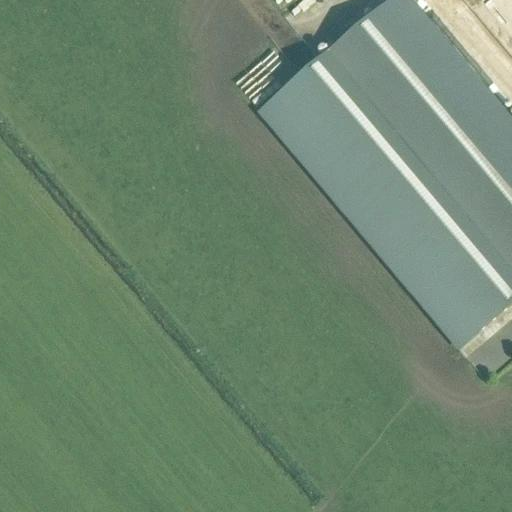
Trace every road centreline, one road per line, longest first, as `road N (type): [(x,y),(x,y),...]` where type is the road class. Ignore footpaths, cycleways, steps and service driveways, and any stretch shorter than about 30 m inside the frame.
road 1 (track): [(511,99),(424,0)]
road 2 (track): [(350,0),(314,30),(289,36),(248,0)]
